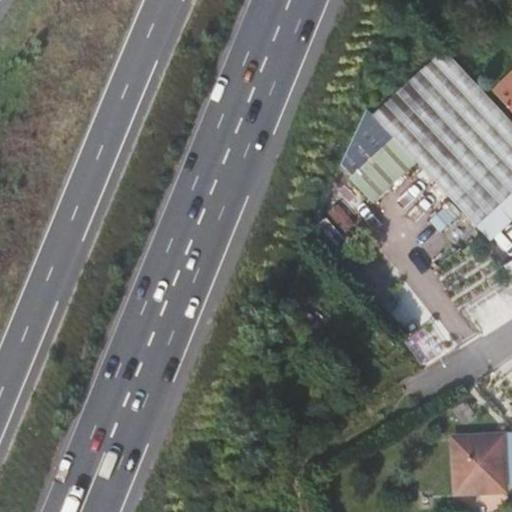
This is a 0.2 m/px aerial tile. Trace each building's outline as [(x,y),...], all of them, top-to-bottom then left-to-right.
[(443,46),(387,99),(372,113),(380,123),(473,226),(492,209),(511,190),(511,121),(443,46)] [(511,71),(493,90),(511,110),(511,71)] [(380,123),(372,132),(367,137),(460,239),(466,233),(473,226),(380,123)] [(341,195),(331,204),(334,206),(323,217),(342,237),(352,227),(350,224),(359,215),(341,195)] [(410,342),(427,364),(457,341),(439,319),(410,342)] [(505,485),(501,435),(457,438),(460,488),(505,485)]
